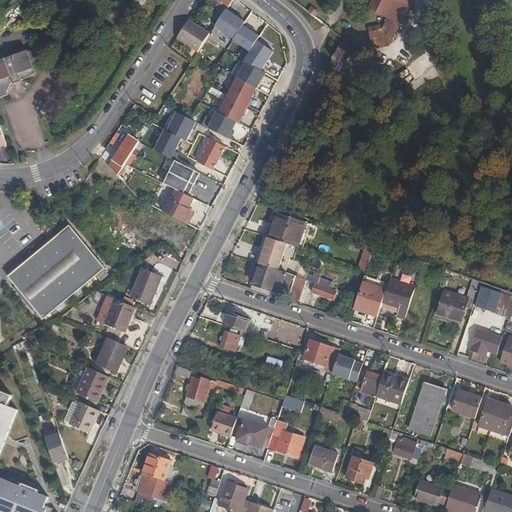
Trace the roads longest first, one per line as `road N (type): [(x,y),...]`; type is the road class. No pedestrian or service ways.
road 1 (residential): [(196,280),(511,385)]
road 2 (tertiary): [(196,280),(305,70),(296,30),(264,0)]
road 3 (residential): [(0,177),(60,174),(80,161),(188,0)]
road 4 (residential): [(127,426),(386,511)]
road 5 (tertiary): [(127,426),(196,280)]
